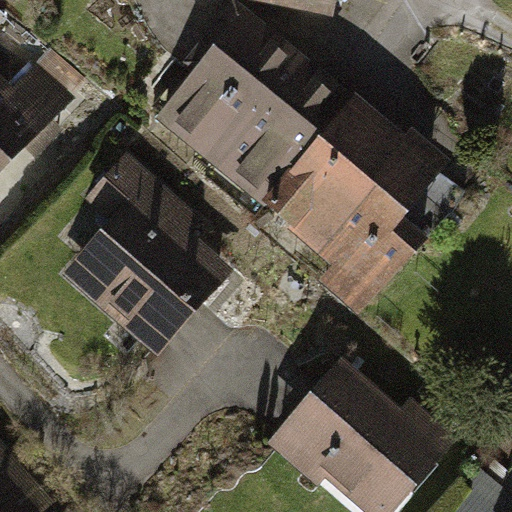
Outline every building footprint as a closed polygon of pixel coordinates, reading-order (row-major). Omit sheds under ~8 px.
[(232,0),(337,21),(341,0),(232,0)] [(269,202),(352,103),(247,18),(167,117),(269,202)] [(27,91),(0,64),(0,191),(86,103),(50,67),(27,91)] [(431,168),(352,103),(269,202),(375,298),(451,214),(468,192),(431,168)] [(199,209),(141,156),(94,207),(117,227),(77,272),(169,356),(244,274),(187,222),(199,209)] [(409,511),(463,448),(353,358),(280,447),(332,491),(340,481),(377,511),(409,511)] [(0,511),(53,511),(66,500),(0,428),(0,511)]
